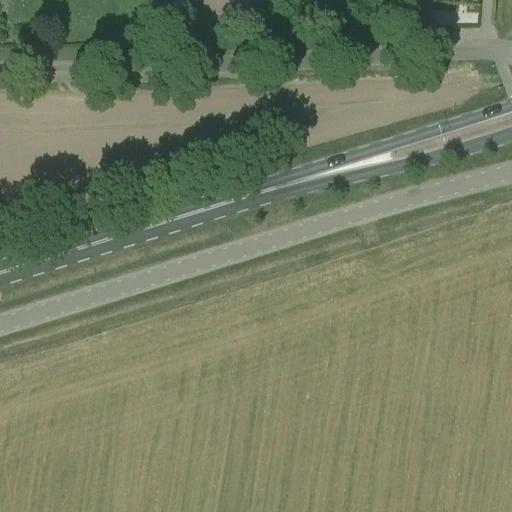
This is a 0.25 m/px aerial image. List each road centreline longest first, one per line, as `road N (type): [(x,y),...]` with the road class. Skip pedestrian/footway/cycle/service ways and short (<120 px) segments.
road 1 (unclassified): [(0,329),(511,173)]
road 2 (unclassified): [(511,53),(0,67)]
road 3 (primary): [(511,107),(227,205)]
road 4 (primary): [(227,205),(511,134)]
road 5 (primary): [(0,275),(227,205)]
